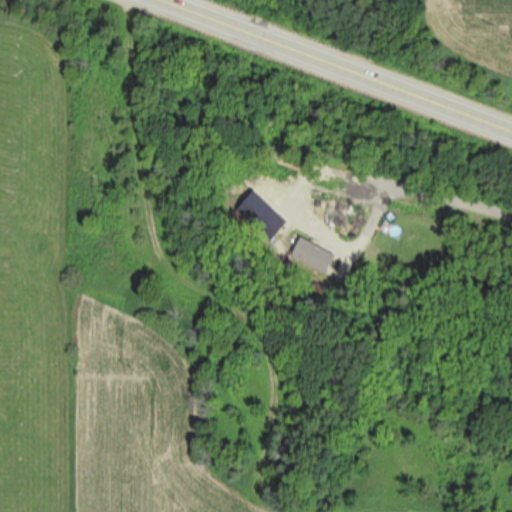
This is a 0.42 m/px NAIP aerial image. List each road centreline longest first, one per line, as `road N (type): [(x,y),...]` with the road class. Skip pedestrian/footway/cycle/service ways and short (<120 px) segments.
road 1 (trunk): [(154,0),(511,133)]
road 2 (residential): [(511,217),(430,195),(392,200),(377,225)]
